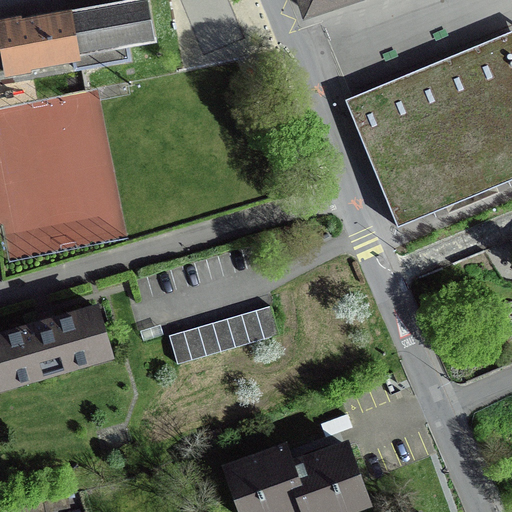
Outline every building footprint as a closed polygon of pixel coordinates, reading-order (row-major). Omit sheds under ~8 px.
[(144,0),(103,0),(0,17),(0,66),(1,70),(70,58),(69,49),(151,35),(144,0)] [(295,0),(300,15),(316,10),(346,0),(295,0)] [(399,227),(511,179),(511,31),(354,98),(346,101),(399,227)] [(46,319),(0,332),(0,390),(110,358),(94,304),(46,319)] [(276,334),(268,307),(167,336),(175,364),(276,334)] [(287,445),(222,470),(238,511),(294,511),(300,510),(300,511),(350,511),(371,504),(348,445),(295,466),(287,445)]
